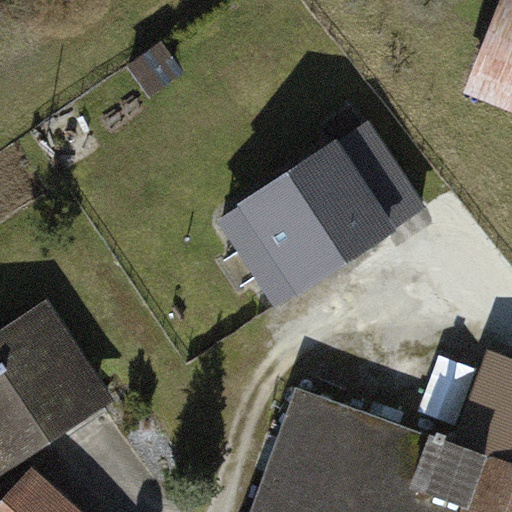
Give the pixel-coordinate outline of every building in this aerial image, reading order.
[(511,0),(505,0),(471,96),(511,111),(511,0)] [(372,112),(219,212),(278,303),(431,203),(372,112)] [(55,304),(0,337),(0,476),(117,405),(55,304)] [(461,415),(478,364),(445,353),(428,404),(461,415)] [(451,441),(302,391),(256,511),(511,511),(511,367),(485,357),(451,441)] [(84,511),(34,470),(0,511),(84,511)]
